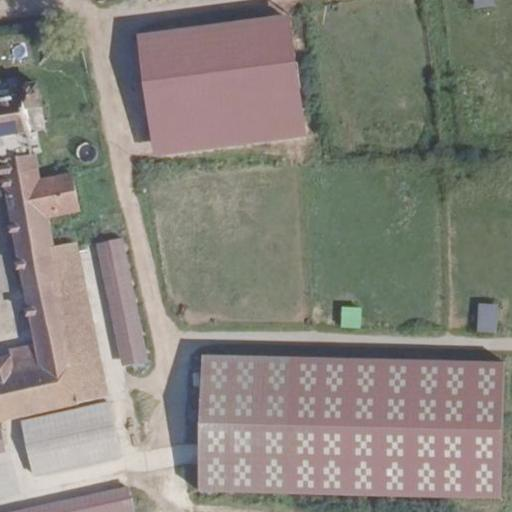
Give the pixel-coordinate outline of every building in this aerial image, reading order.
[(492,0),(471,0),(473,9),(494,6),(492,0)] [(288,17),(133,33),(146,157),(301,141),(288,17)] [(0,107),(0,147),(37,141),(33,118),(45,116),(39,94),(19,98),(19,104),(0,107)] [(0,429),(9,427),(115,405),(86,254),(60,258),(55,230),(87,224),(79,180),(45,186),(37,141),(0,147),(0,173),(6,172),(41,353),(15,358),(15,365),(0,367),(0,429)] [(147,361),(121,239),(94,244),(120,367),(147,361)] [(476,304),(475,333),(496,333),(497,305),(476,304)] [(340,307),(339,328),(359,329),(360,308),(340,307)] [(305,377),(214,371),(206,499),(298,505),(305,377)] [(117,411),(29,428),(39,481),(127,464),(117,411)] [(6,433),(0,434),(0,452),(10,451),(6,433)] [(10,451),(0,452),(0,460),(12,458),(10,451)] [(132,511),(127,487),(9,511),(132,511)]
